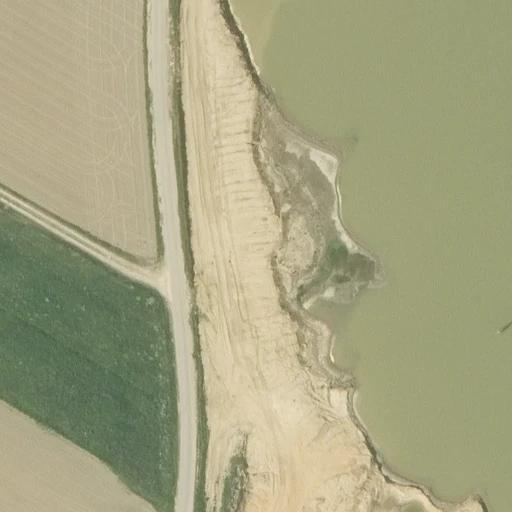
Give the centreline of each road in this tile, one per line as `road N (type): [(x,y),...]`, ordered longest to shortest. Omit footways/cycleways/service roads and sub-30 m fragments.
road 1 (unclassified): [(264,511),(265,438),(192,0)]
road 2 (unclassified): [(183,511),(189,474),(158,127),(161,0)]
road 3 (track): [(173,287),(135,274),(0,194)]
